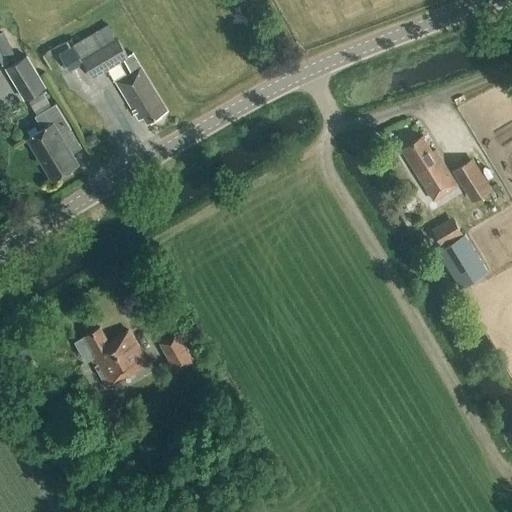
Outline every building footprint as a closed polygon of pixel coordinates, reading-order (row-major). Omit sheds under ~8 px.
[(131,74),(116,83),(140,122),(145,119),(147,123),(162,114),(150,95),(155,92),(131,52),(126,54),(117,39),(111,42),(102,28),(73,45),(81,59),(93,79),(124,61),(131,74)] [(2,33),(0,34),(0,64),(2,67),(17,58),(2,33)] [(5,69),(24,100),(45,87),(26,56),(5,69)] [(42,129),(27,138),(53,180),(78,165),(71,154),(82,147),(55,104),(35,116),(42,129)] [(434,201),(458,186),(436,150),(433,152),(423,136),(402,150),(434,201)] [(491,189),(473,160),(453,172),(471,202),(491,189)] [(452,218),(433,230),(443,246),(462,235),(452,218)] [(108,343),(100,328),(85,336),(86,337),(76,343),(86,360),(91,357),(109,386),(147,364),(128,331),(108,343)] [(192,361),(177,333),(159,343),(175,371),(192,361)] [(113,406),(102,412),(110,426),(121,419),(113,406)]
